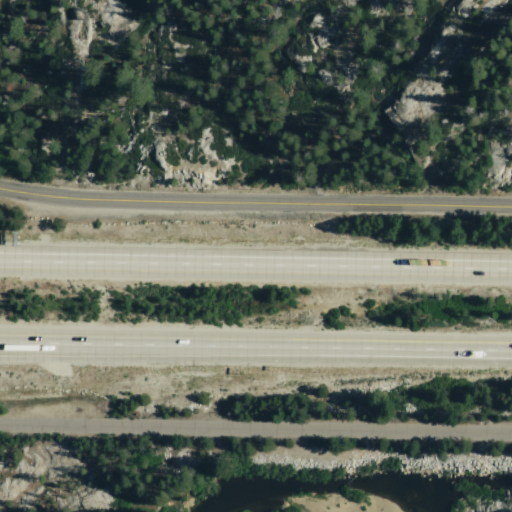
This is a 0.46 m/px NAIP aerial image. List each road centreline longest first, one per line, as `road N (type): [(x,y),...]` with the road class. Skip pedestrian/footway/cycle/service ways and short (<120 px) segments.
road 1 (tertiary): [(0,188),(85,199),(511,207)]
road 2 (motorway): [(511,271),(0,260)]
road 3 (residential): [(511,430),(0,422)]
road 4 (motorway): [(0,346),(511,352)]
